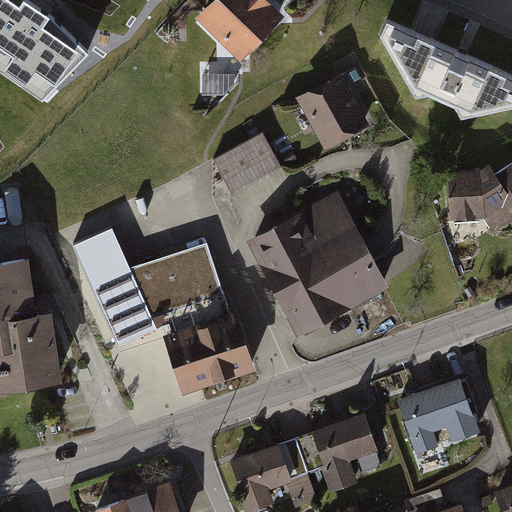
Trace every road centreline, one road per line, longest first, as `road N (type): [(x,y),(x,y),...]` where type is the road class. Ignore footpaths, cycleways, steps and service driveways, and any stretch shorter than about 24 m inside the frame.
road 1 (tertiary): [(0,474),(124,445),(511,306)]
road 2 (unknown): [(288,386),(235,269),(229,233),(240,209),(312,172),(398,159)]
road 3 (unknown): [(124,445),(61,245),(41,237),(0,242)]
